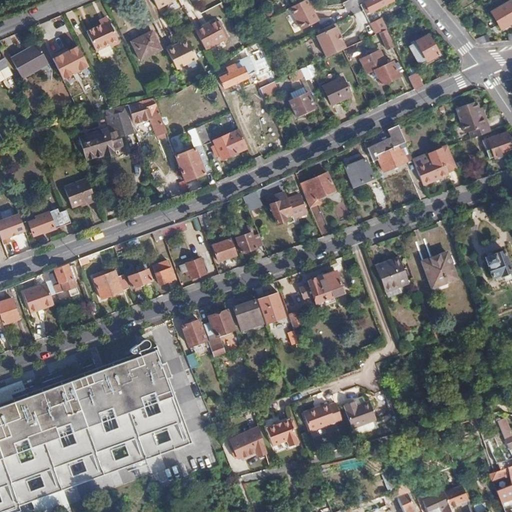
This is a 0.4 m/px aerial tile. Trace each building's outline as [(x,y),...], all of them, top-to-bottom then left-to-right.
[(175,0),(152,0),(157,9),(175,0)] [(319,19),(309,0),(304,0),(291,7),(301,27),(319,19)] [(393,0),(369,0),(363,3),(364,6),(367,5),(371,12),(393,0)] [(511,20),(511,3),(510,0),(509,0),(490,11),(499,28),(511,20)] [(366,18),(374,34),(386,29),(381,19),(373,22),(370,16),(366,18)] [(203,28),(202,26),(195,30),(207,51),(227,39),(216,21),(206,27),(203,28)] [(85,31),(93,47),(98,45),(100,48),(108,45),(109,47),(117,44),(108,22),(107,22),(103,24),(100,25),(85,31)] [(327,56),(342,49),(346,47),(335,24),(322,29),(323,32),(317,35),(327,56)] [(386,31),(378,34),(386,50),(393,47),(386,31)] [(152,32),(131,42),(139,60),(161,50),(152,32)] [(430,36),(411,45),(419,64),(439,55),(430,36)] [(173,46),(166,49),(176,69),(197,59),(188,41),(179,45),(174,47),(173,46)] [(47,56),(58,79),(86,66),(75,43),(47,56)] [(20,52),(10,58),(22,78),(47,63),(37,45),(22,54),(20,52)] [(380,50),(360,59),(365,70),(372,67),(382,85),(400,77),(394,62),(387,65),(380,50)] [(0,81),(12,75),(0,52),(0,81)] [(224,87),(248,77),(246,76),(254,72),(248,57),(240,61),(239,59),(236,60),(237,63),(226,68),(227,71),(218,75),(224,87)] [(300,69),(303,76),(309,72),(306,66),(300,69)] [(294,82),(304,78),(303,76),(300,69),(287,75),(289,79),(292,78),(294,82)] [(217,81),(213,72),(206,76),(209,79),(214,82),(217,81)] [(414,89),(422,86),(416,74),(413,75),(412,73),(408,75),(414,89)] [(342,78),(323,87),(331,104),(350,95),(342,78)] [(260,88),(264,96),(279,89),(275,81),(260,88)] [(290,101),(296,116),(315,107),(308,93),(301,96),(300,94),(294,96),(295,99),(290,101)] [(155,134),(164,130),(152,98),(151,98),(125,105),(127,110),(129,110),(134,123),(149,117),(155,134)] [(471,138),(491,131),(485,112),(481,113),(480,107),(478,100),(457,107),(464,133),(470,131),(471,138)] [(110,123),(130,118),(127,110),(125,105),(123,105),(107,109),(110,123)] [(201,145),(202,146),(209,142),(202,125),(194,128),(201,145)] [(383,171),(411,158),(405,142),(399,128),(398,125),(387,130),(390,137),(367,148),(372,160),(378,158),(383,171)] [(105,157),(115,154),(113,149),(122,146),(116,126),(79,137),(86,160),(104,154),(105,157)] [(399,128),(405,142),(408,140),(403,126),(399,128)] [(36,136),(33,130),(25,132),(19,133),(22,140),(36,136)] [(187,132),(192,146),(198,144),(193,130),(187,132)] [(221,160),(247,148),(239,130),(213,141),(221,160)] [(511,149),(506,132),(486,140),(489,149),(486,150),(488,158),(493,157),(493,158),(511,151),(511,149)] [(174,155),(185,181),(202,174),(212,170),(202,146),(201,145),(174,155)] [(449,172),(457,168),(448,145),(447,145),(439,148),(442,156),(417,166),(424,185),(450,175),(449,172)] [(413,158),(417,166),(442,156),(439,148),(413,158)] [(345,166),(353,186),(372,178),(365,159),(360,161),(359,158),(349,162),(350,165),(345,166)] [(0,187),(9,185),(1,164),(0,164),(0,187)] [(299,181),(310,205),(319,203),(317,197),(335,191),(328,173),(308,180),(308,179),(299,181)] [(299,190),(292,174),(281,179),(283,185),(287,194),(299,190)] [(72,206),(81,203),(95,198),(87,178),(65,186),(72,206)] [(275,181),(256,191),(258,196),(283,185),(281,179),(275,181)] [(379,205),(388,201),(382,185),(372,189),(379,205)] [(243,197),(249,211),(262,205),(258,196),(256,191),(243,197)] [(270,204),(276,223),(286,220),(287,223),(293,221),(293,218),(306,214),(299,194),(286,198),(283,191),(275,194),(277,201),(270,204)] [(221,207),(226,219),(230,217),(226,205),(221,207)] [(45,232),(70,223),(66,210),(58,213),(57,209),(36,217),(37,221),(29,223),(33,234),(45,230),(45,232)] [(19,214),(0,220),(0,233),(2,240),(25,231),(19,214)] [(196,230),(202,228),(198,215),(191,218),(196,230)] [(161,229),(163,236),(176,231),(173,224),(161,229)] [(237,231),(239,237),(250,232),(248,227),(237,231)] [(256,247),(255,246),(251,235),(252,235),(250,232),(239,237),(236,238),(241,253),(256,247)] [(255,246),(263,244),(259,233),(252,235),(251,235),(255,246)] [(135,244),(139,242),(137,237),(129,240),(132,248),(135,247),(135,244)] [(230,238),(212,244),(217,260),(235,254),(230,238)] [(504,250),(484,257),(491,277),(511,270),(504,250)] [(447,252),(422,261),(431,286),(455,278),(447,252)] [(79,259),(81,264),(98,258),(95,253),(79,259)] [(200,257),(180,264),(183,271),(185,271),(186,275),(190,274),(192,280),(200,277),(199,275),(206,273),(200,257)] [(398,257),(375,265),(382,284),(405,275),(398,257)] [(73,281),(85,276),(81,264),(79,259),(67,264),(73,281)] [(166,259),(152,264),(159,283),(173,278),(166,259)] [(77,293),(73,281),(67,264),(51,270),(42,273),(46,283),(50,295),(67,289),(69,295),(77,293)] [(126,271),(131,286),(151,280),(146,266),(141,267),(141,266),(136,268),(135,266),(130,268),(130,269),(126,271)] [(101,299),(122,291),(114,269),(108,271),(108,273),(99,276),(98,274),(93,276),(101,299)] [(312,288),(316,300),(343,290),(335,270),(308,279),(309,283),(301,287),(304,296),(309,294),(308,290),(312,288)] [(29,312),(53,304),(50,295),(46,283),(21,292),(29,312)] [(278,292),(259,298),(265,315),(271,313),(273,317),(279,315),(278,310),(284,308),(278,292)] [(0,311),(4,322),(18,318),(11,298),(0,302),(0,311)] [(234,307),(239,322),(244,320),(245,321),(249,320),(248,318),(259,314),(254,300),(234,307)] [(304,309),(297,312),(301,325),(309,322),(304,309)] [(204,322),(209,337),(234,328),(227,310),(209,316),(210,320),(204,322)] [(297,312),(289,315),(293,328),(301,325),(297,312)] [(293,328),(289,315),(284,316),(286,323),(282,325),(285,333),(294,330),(293,328)] [(182,326),(190,345),(205,339),(198,320),(182,326)] [(219,337),(208,341),(214,356),(224,352),(219,337)] [(120,469),(111,446),(125,441),(134,464),(193,442),(158,345),(0,402),(0,489),(7,510),(36,500),(28,477),(41,472),(49,495),(78,485),(70,462),(83,457),(92,480),(120,469)] [(195,352),(187,355),(191,365),(192,368),(200,365),(195,352)] [(345,410),(351,428),(376,420),(369,402),(357,406),(354,401),(344,405),(346,410),(345,410)] [(309,430),(341,419),(335,403),(328,405),(326,403),(319,405),(320,408),(304,414),(309,430)] [(303,412),(304,414),(320,408),(319,405),(303,412)] [(213,420),(220,440),(228,436),(220,417),(213,420)] [(267,427),(272,445),(287,441),(289,446),(298,442),(290,419),(267,427)] [(256,454),(265,449),(258,427),(231,439),(236,457),(240,455),(240,457),(254,451),(256,454)] [(511,432),(502,437),(503,439),(507,448),(511,445),(511,432)] [(511,511),(511,465),(504,469),(510,485),(496,491),(497,495),(500,501),(504,511),(511,511)] [(492,488),(508,483),(504,468),(487,473),(492,488)] [(460,484),(444,491),(450,507),(453,506),(454,508),(462,505),(468,503),(460,484)] [(415,510),(408,492),(407,490),(403,491),(401,486),(398,487),(400,492),(397,494),(404,511),(410,511),(415,510)] [(442,509),(443,511),(452,511),(450,507),(444,491),(423,501),(427,511),(438,511),(442,509)] [(495,511),(504,511),(500,501),(497,495),(490,498),(495,511)] [(471,511),(484,511),(487,511),(483,501),(470,507),(470,508),(471,511)] [(462,505),(464,511),(471,511),(470,508),(470,507),(468,503),(462,505)]
